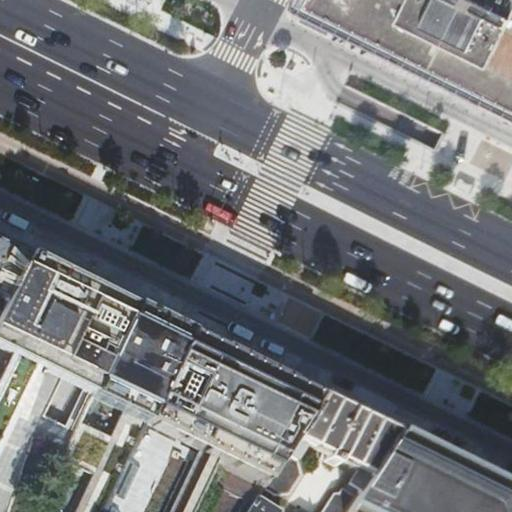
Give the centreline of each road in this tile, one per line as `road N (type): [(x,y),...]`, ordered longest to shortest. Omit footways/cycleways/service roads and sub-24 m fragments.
road 1 (residential): [(511,441),(0,188)]
road 2 (primary): [(186,172),(511,331)]
road 3 (primary): [(511,255),(212,108)]
road 4 (residential): [(251,17),(511,139)]
road 5 (primary): [(212,108),(0,3)]
road 6 (primary): [(0,80),(186,172)]
